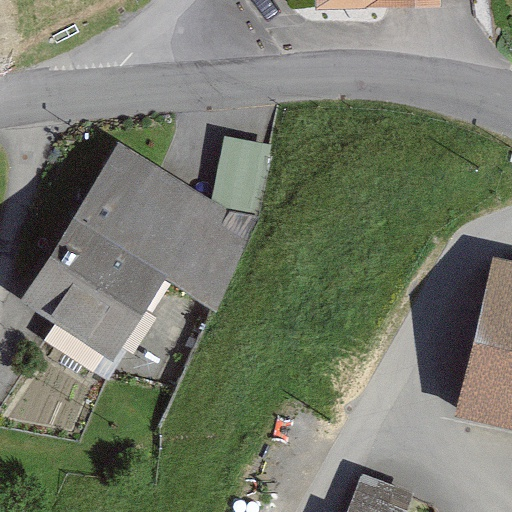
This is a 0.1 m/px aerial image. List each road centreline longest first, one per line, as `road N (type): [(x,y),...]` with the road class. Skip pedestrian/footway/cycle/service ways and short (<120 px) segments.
road 1 (unclassified): [(511,110),(194,75),(100,85)]
road 2 (unclassified): [(100,85),(197,0)]
